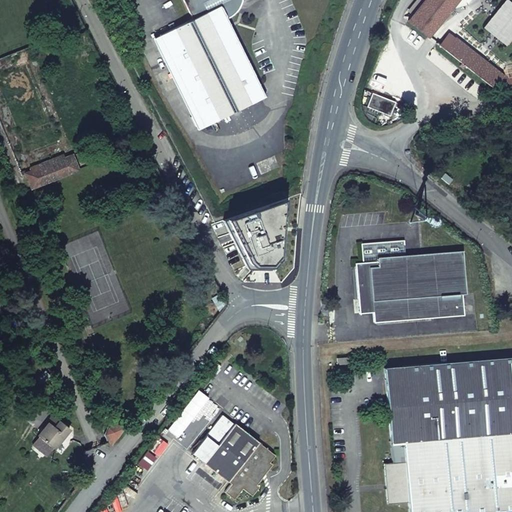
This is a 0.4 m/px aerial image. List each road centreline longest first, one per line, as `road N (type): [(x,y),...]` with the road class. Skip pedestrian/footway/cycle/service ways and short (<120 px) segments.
road 1 (unknown): [(141,21),(200,138),(236,150),(263,138),(276,118),(278,0)]
road 2 (residential): [(88,0),(244,301)]
road 3 (residential): [(106,477),(0,203)]
road 4 (residential): [(326,140),(404,163),(511,261)]
road 5 (tertiary): [(244,301),(106,477)]
road 6 (tertiary): [(313,511),(306,299)]
road 7 (unknown): [(305,330),(337,327),(339,232),(405,224)]
road 8 (tertiary): [(306,299),(326,140)]
road 9 (tertiary): [(326,140),(368,0)]
road 10 (unknown): [(354,511),(347,389)]
